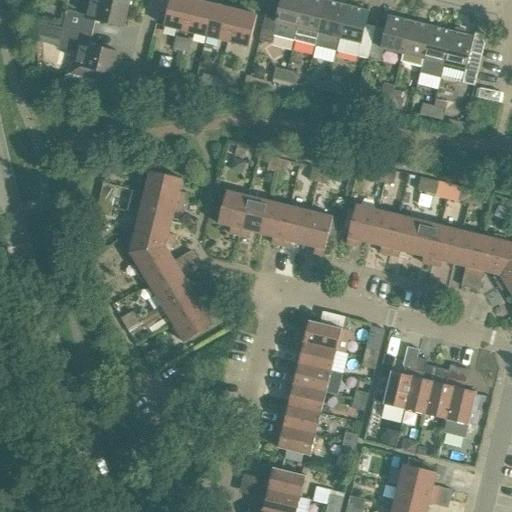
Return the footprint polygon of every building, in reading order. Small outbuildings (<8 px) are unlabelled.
[(67,11),(63,26),(92,33),(95,22),(123,28),(129,5),(106,0),(89,0),(85,16),(67,11)] [(185,32),(193,0),(170,0),(164,26),(185,32)] [(214,5),(193,0),(185,32),(206,37),(214,5)] [(294,41),(304,0),(281,0),(279,9),(268,6),(259,41),(272,44),(274,36),(294,41)] [(320,0),(304,0),(294,41),(315,46),(326,1),(320,0)] [(326,1),(315,46),(336,51),(347,6),(326,1)] [(235,10),(214,5),(206,37),(228,42),(235,10)] [(369,12),(347,6),(336,51),(371,60),(377,27),(366,25),(369,12)] [(235,10),(228,42),(249,47),(257,16),(235,10)] [(386,30),(377,27),(371,60),(380,62),(384,49),(403,54),(410,22),(389,17),(386,30)] [(58,46),(63,26),(38,22),(39,37),(43,38),(43,43),(58,46)] [(410,22),(403,54),(424,59),(431,27),(410,22)] [(63,26),(58,46),(58,49),(76,53),(71,73),(100,80),(101,73),(112,75),(118,52),(90,45),(92,33),(63,26)] [(431,27),(424,59),(420,72),(441,77),(452,32),(431,27)] [(452,32),(441,77),(441,78),(474,86),(482,55),(470,52),(474,38),(464,35),(465,30),(456,28),(454,33),(452,32)] [(181,51),(184,38),(176,36),(173,49),(181,51)] [(184,38),(181,51),(189,53),(192,40),(184,38)] [(159,66),(169,68),(172,59),(161,56),(159,66)] [(284,82),(287,70),(276,67),(273,79),(284,82)] [(298,73),(287,70),(284,82),(296,84),(298,73)] [(216,89),(219,76),(205,72),(201,85),(216,89)] [(219,76),(216,89),(224,91),(227,78),(219,76)] [(326,92),(329,80),(318,78),(314,89),(326,92)] [(340,83),(329,80),(326,92),(338,95),(340,83)] [(389,107),(392,96),(394,87),(384,85),(382,93),(380,93),(378,105),(389,107)] [(403,99),(392,96),(389,107),(401,110),(403,99)] [(431,118),(434,106),(422,104),(420,115),(431,118)] [(445,109),(434,106),(431,118),(443,121),(445,109)] [(244,160),(247,145),(238,143),(234,157),(244,160)] [(276,172),(279,159),(270,157),(267,170),(276,172)] [(101,168),(115,172),(117,162),(104,159),(101,168)] [(232,170),(242,173),(245,161),(234,159),(232,170)] [(288,161),(279,159),(276,172),(285,174),(288,161)] [(318,183),(321,169),(312,167),(309,181),(318,183)] [(384,183),(387,169),(379,167),(375,181),(384,183)] [(330,171),(321,169),(318,183),(327,185),(330,171)] [(396,171),(387,169),(384,183),(393,185),(396,171)] [(149,172),(144,194),(183,203),(185,194),(179,193),(182,180),(149,172)] [(426,193),(430,180),(421,177),(417,191),(426,193)] [(439,182),(430,180),(426,193),(435,195),(439,182)] [(468,203),(472,190),(462,187),(459,201),(468,203)] [(481,192),(472,190),(468,203),(478,206),(481,192)] [(239,236),(248,196),(226,191),(218,224),(219,224),(220,224),(231,227),(229,233),(239,236)] [(183,203),(144,194),(139,215),(172,223),(175,210),(181,212),(183,203)] [(101,195),(98,204),(112,207),(114,198),(101,195)] [(269,202),(248,196),(239,236),(248,238),(249,231),(261,234),(269,202)] [(290,207),(269,202),(261,234),(273,237),(271,244),(281,246),(290,207)] [(112,207),(98,204),(96,213),(109,217),(112,207)] [(370,243),(378,211),(356,206),(346,244),(357,247),(358,240),(370,243)] [(290,207),(281,246),(290,248),(291,242),(303,244),(311,212),(290,207)] [(378,211),(370,243),(382,246),(380,253),(389,255),(399,216),(378,211)] [(333,217),(311,212),(303,244),(315,247),(313,254),(323,256),(333,217)] [(172,223),(139,215),(134,234),(173,243),(175,236),(169,235),(172,223)] [(399,216),(389,255),(399,257),(400,251),(412,254),(420,221),(399,216)] [(420,221),(412,254),(424,256),(422,263),(431,265),(442,227),(420,221)] [(462,231),(442,227),(431,265),(441,268),(442,261),(454,264),(462,231)] [(483,237),(462,231),(454,264),(466,267),(462,286),(471,289),(483,237)] [(173,243),(134,234),(130,253),(140,270),(169,252),(172,251),(173,243)] [(496,240),(483,237),(471,289),(479,291),(484,273),(494,275),(494,278),(502,291),(507,288),(511,295),(511,243),(509,243),(510,237),(498,234),(496,240)] [(169,252),(140,270),(151,287),(196,259),(192,251),(175,261),(169,252)] [(201,267),(196,259),(151,287),(161,304),(190,287),(184,277),(201,267)] [(190,287),(161,304),(173,323),(207,302),(202,294),(197,298),(190,287)] [(207,302),(173,323),(184,342),(213,325),(213,324),(212,324),(206,314),(212,310),(207,302)] [(126,327),(137,320),(132,311),(121,319),(126,327)] [(137,320),(126,327),(131,335),(142,327),(137,320)] [(297,341),(337,350),(339,339),(350,342),(352,332),(309,321),(308,322),(309,322),(306,333),(299,332),(297,341)] [(371,327),(364,357),(377,360),(385,330),(371,327)] [(337,350),(297,341),(295,350),(302,352),(299,364),(331,372),(337,350)] [(405,409),(418,357),(417,357),(419,350),(407,347),(407,348),(403,365),(405,368),(404,374),(392,372),(396,358),(385,355),(373,401),(383,404),(405,409)] [(144,356),(149,364),(160,357),(155,349),(144,356)] [(377,360),(364,357),(361,367),(374,370),(377,360)] [(426,360),(418,357),(405,409),(425,415),(437,369),(425,366),(426,360)] [(331,372),(299,364),(296,375),(289,374),(287,383),(326,392),(331,372)] [(437,369),(425,415),(447,420),(459,368),(451,365),(449,372),(437,369)] [(459,368),(447,420),(444,431),(466,436),(477,392),(475,392),(464,389),(468,370),(459,368)] [(326,392),(287,383),(285,392),(291,394),(288,406),(321,414),(326,392)] [(355,390),(353,399),(367,403),(369,393),(355,390)] [(367,403),(353,399),(351,408),(365,412),(367,403)] [(321,414),(288,406),(285,417),(279,416),(277,425),(315,435),(321,414)] [(315,435),(277,425),(275,434),(281,436),(278,447),(277,448),(310,456),(315,435)] [(345,432),(343,442),(357,445),(359,436),(345,432)] [(390,437),(388,446),(396,448),(398,439),(390,437)] [(404,450),(404,451),(415,454),(418,442),(411,440),(406,444),(404,450)] [(357,445),(343,442),(341,451),(355,454),(357,445)] [(398,487),(450,500),(452,491),(434,486),(437,474),(403,465),(398,487)] [(263,479),(261,488),(301,497),(306,476),(273,468),(272,469),(273,469),(270,480),(263,479)] [(355,483),(379,489),(382,478),(358,471),(355,483)] [(398,487),(392,508),(409,511),(427,511),(429,504),(448,509),(450,500),(398,487)] [(261,488),(259,497),(266,499),(263,511),(268,511),(297,511),(301,497),(261,488)] [(327,505),(341,508),(343,498),(317,491),(315,502),(327,505)]
